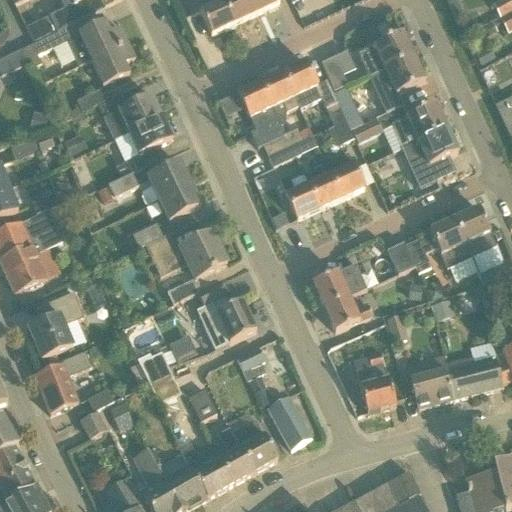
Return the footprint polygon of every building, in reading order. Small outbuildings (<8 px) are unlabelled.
[(67,0),(72,9),(91,0),(67,0)] [(210,10),(205,0),(197,0),(186,5),(193,20),(201,16),(211,39),(234,29),(223,4),(210,10)] [(234,29),(257,19),(247,0),(233,0),(223,4),(234,29)] [(247,0),(257,19),(279,8),(275,0),(247,0)] [(500,20),(511,13),(511,0),(506,0),(493,7),(500,20)] [(458,27),(467,22),(457,1),(448,6),(458,27)] [(34,47),(69,30),(73,28),(65,12),(27,31),(34,47)] [(511,13),(500,20),(508,36),(511,34),(511,13)] [(110,38),(105,27),(80,39),(79,38),(74,41),(65,45),(70,55),(77,71),(91,65),(92,66),(128,48),(121,33),(110,38)] [(31,71),(41,66),(38,58),(65,45),(74,41),(69,30),(34,47),(21,53),(28,68),(29,67),(31,71)] [(364,67),(370,82),(414,61),(403,37),(359,57),(364,67)] [(103,91),(129,79),(124,68),(135,63),(128,48),(92,66),(103,91)] [(489,51),(475,58),(481,69),(494,62),(489,51)] [(0,75),(2,80),(28,68),(21,53),(0,62),(0,75)] [(334,95),(347,88),(335,61),(321,67),(334,95)] [(377,97),(381,106),(386,117),(402,110),(397,99),(425,86),(414,61),(370,82),(377,97)] [(283,77),(299,111),(300,113),(322,103),(317,90),(306,66),(283,77)] [(299,111),(283,77),(261,87),(272,112),(282,107),(286,116),(299,111)] [(258,140),(262,149),(284,139),(272,112),(261,87),(238,98),(249,122),(258,140)] [(82,116),(104,105),(99,94),(77,104),(82,116)] [(133,108),(128,98),(99,112),(114,144),(117,143),(129,138),(162,122),(152,100),(133,108)] [(511,101),(496,109),(511,141),(511,140),(511,101)] [(345,124),(350,134),(363,128),(352,105),(339,110),(345,124)] [(337,108),(327,113),(335,129),(345,124),(339,110),(337,108)] [(417,147),(447,133),(435,108),(391,129),(403,153),(417,146),(417,147)] [(34,117),(31,130),(45,133),(48,120),(34,117)] [(129,138),(139,159),(131,163),(136,175),(159,165),(154,153),(172,144),(162,122),(129,138)] [(358,147),(383,136),(377,122),(352,134),(358,147)] [(354,143),(345,124),(335,129),(344,148),(354,143)] [(295,148),(302,144),(298,136),(297,133),(284,139),(262,149),(268,161),(295,148)] [(414,178),(458,157),(447,133),(417,147),(424,162),(409,169),(414,178)] [(16,165),(39,156),(34,144),(11,154),(16,165)] [(297,151),(295,148),(268,161),(273,172),(300,159),(297,151)] [(352,168),(348,158),(325,168),(342,204),(365,194),(353,168),(352,168)] [(125,166),(119,169),(125,181),(136,175),(131,163),(125,166)] [(148,183),(158,205),(190,189),(189,187),(192,186),(187,175),(184,176),(179,167),(148,183)] [(320,214),(342,204),(325,168),(304,178),(309,188),(308,189),(320,214)] [(0,197),(10,194),(0,169),(0,197)] [(132,178),(109,189),(115,202),(138,191),(132,178)] [(294,195),(288,181),(279,185),(297,225),(320,214),(308,189),(294,195)] [(190,189),(158,205),(169,227),(201,212),(197,203),(200,201),(194,190),(191,192),(190,189)] [(107,192),(98,196),(103,207),(112,203),(107,192)] [(0,222),(18,215),(10,194),(0,197),(0,222)] [(48,215),(59,210),(60,209),(55,198),(32,206),(37,220),(48,215)] [(496,251),(490,238),(479,213),(455,224),(472,262),(486,256),(496,251)] [(48,215),(37,220),(38,221),(34,222),(0,236),(0,266),(15,300),(47,285),(35,260),(42,257),(49,254),(63,247),(54,227),(48,215)] [(472,262),(455,224),(430,235),(432,241),(419,247),(423,258),(437,252),(447,274),(472,262)] [(140,253),(145,250),(163,242),(157,229),(133,240),(140,253)] [(198,297),(219,287),(214,277),(216,276),(215,274),(227,269),(212,238),(177,255),(169,239),(163,242),(145,250),(161,283),(188,269),(195,283),(168,297),(174,309),(198,297)] [(415,271),(413,267),(408,256),(407,253),(405,249),(404,246),(387,254),(398,279),(415,271)] [(428,266),(426,262),(425,262),(427,265),(416,270),(415,267),(413,267),(415,271),(418,277),(431,271),(428,266)] [(483,288),(509,280),(504,268),(479,278),(483,288)] [(324,312),(348,301),(366,293),(355,269),(313,288),(324,312)] [(485,310),(511,301),(511,287),(509,280),(483,288),(484,289),(480,291),(485,310)] [(228,312),(224,302),(226,301),(219,287),(198,297),(205,312),(212,309),(218,322),(204,329),(216,353),(229,347),(230,348),(256,336),(242,306),(228,312)] [(432,290),(425,293),(430,306),(443,300),(440,292),(432,290)] [(42,365),(73,352),(64,330),(83,321),(72,296),(46,308),(52,323),(29,333),(42,365)] [(355,316),(348,301),(324,312),(335,337),(373,320),(369,310),(355,316)] [(395,348),(408,343),(400,319),(387,323),(395,348)] [(191,345),(172,354),(178,367),(197,358),(191,345)] [(511,352),(502,356),(495,358),(496,360),(503,390),(511,386),(511,352)] [(237,364),(244,376),(260,368),(265,366),(258,353),(237,364)] [(367,419),(396,411),(381,355),(368,359),(375,388),(360,392),(367,419)] [(50,420),(79,409),(68,381),(91,372),(85,357),(60,367),(62,370),(35,380),(50,420)] [(174,383),(162,357),(152,362),(141,369),(150,388),(152,393),(174,383)] [(418,414),(453,405),(444,367),(442,360),(419,366),(420,371),(408,374),(418,414)] [(453,405),(503,393),(503,390),(496,360),(474,366),(472,360),(444,367),(453,405)] [(260,368),(244,376),(248,385),(259,380),(265,377),(260,368)] [(259,380),(248,385),(254,397),(265,391),(259,380)] [(160,407),(180,396),(174,383),(152,393),(160,407)] [(94,416),(114,406),(107,394),(88,404),(94,416)] [(202,427),(216,419),(205,395),(190,403),(202,427)] [(266,414),(291,456),(311,444),(288,402),(266,414)] [(110,415),(118,434),(131,428),(122,409),(110,415)] [(91,443),(106,436),(97,418),(82,426),(91,443)] [(0,459),(15,452),(18,450),(1,421),(0,421),(0,459)] [(264,440),(255,425),(233,437),(255,478),(278,465),(264,440)] [(234,489),(255,478),(233,437),(231,433),(220,439),(231,458),(221,464),(234,489)] [(210,451),(196,458),(186,439),(175,444),(189,470),(208,504),(234,489),(221,464),(218,465),(210,451)] [(152,451),(145,455),(152,466),(158,463),(152,451)] [(0,511),(36,491),(15,452),(0,459),(0,494),(2,498),(0,499),(0,511)] [(149,511),(177,511),(152,466),(145,455),(131,463),(146,490),(156,485),(159,490),(142,499),(149,511)] [(459,511),(508,511),(511,511),(511,461),(493,467),(495,476),(465,483),(469,497),(456,500),(459,511)] [(192,511),(208,504),(189,470),(169,480),(159,462),(158,463),(152,466),(177,511),(192,511)] [(408,476),(398,482),(408,503),(420,496),(408,476)] [(398,509),(408,503),(398,482),(387,488),(398,509)] [(139,511),(142,510),(127,484),(103,498),(111,511),(139,511)] [(387,488),(376,493),(385,511),(392,511),(398,509),(387,488)] [(46,511),(36,491),(0,511),(46,511)] [(385,511),(376,493),(365,499),(371,511),(385,511)] [(428,511),(420,496),(408,503),(398,509),(392,511),(428,511)] [(371,511),(365,499),(354,505),(357,511),(371,511)]
